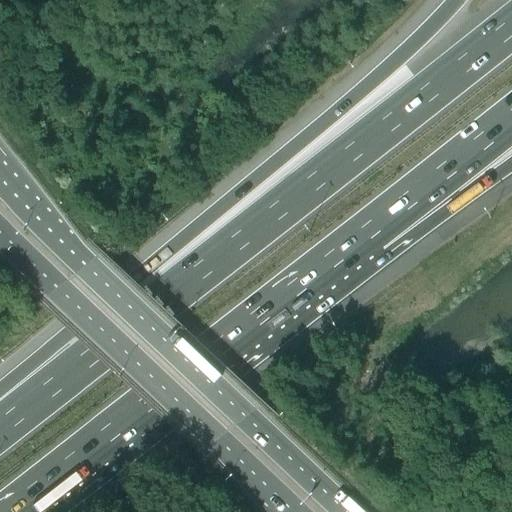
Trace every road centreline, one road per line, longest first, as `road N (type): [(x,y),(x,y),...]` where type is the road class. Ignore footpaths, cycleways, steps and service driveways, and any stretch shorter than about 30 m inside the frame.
road 1 (motorway): [(511,30),(10,419)]
road 2 (motorway): [(460,0),(10,419)]
road 3 (primary): [(345,511),(0,178)]
road 4 (motorway): [(16,511),(376,232)]
road 5 (primary): [(0,233),(292,511)]
road 6 (motorway): [(376,232),(511,123)]
road 7 (motorway): [(376,232),(511,149)]
